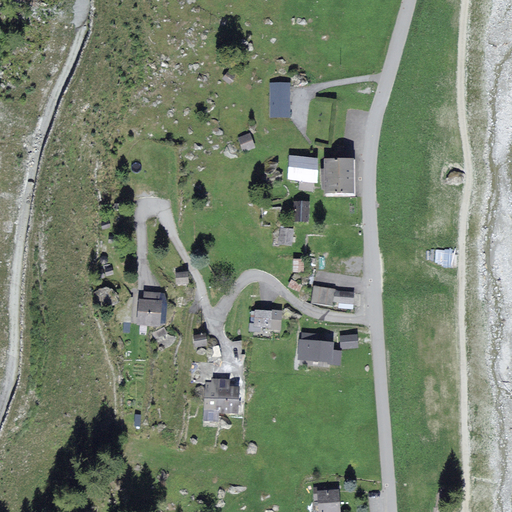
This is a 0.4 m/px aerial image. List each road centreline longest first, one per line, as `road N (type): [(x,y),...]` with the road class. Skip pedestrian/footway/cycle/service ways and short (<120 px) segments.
road 1 (track): [(465,511),(466,0)]
road 2 (track): [(85,0),(32,165),(13,357),(0,410)]
road 3 (residential): [(376,320),(315,313),(256,274),(211,313),(195,269),(156,209),(143,217),(143,279)]
road 4 (residential): [(376,320),(370,160),(411,0)]
road 5 (residential): [(392,511),(376,320)]
